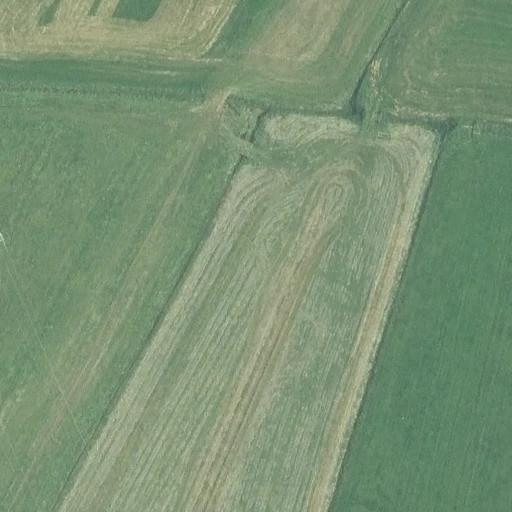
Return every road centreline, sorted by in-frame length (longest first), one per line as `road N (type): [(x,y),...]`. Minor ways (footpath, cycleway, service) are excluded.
road 1 (track): [(218,84),(3,511)]
road 2 (track): [(218,84),(0,70)]
